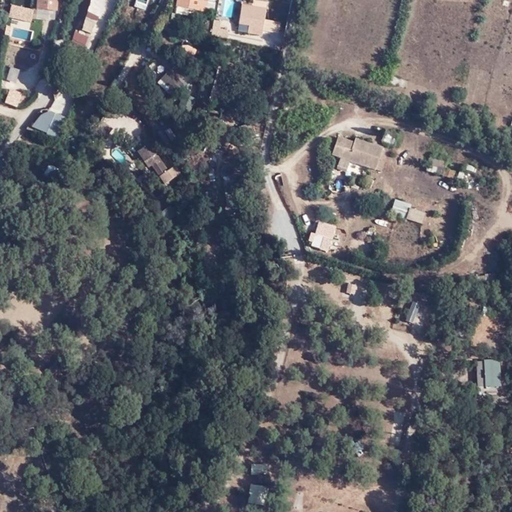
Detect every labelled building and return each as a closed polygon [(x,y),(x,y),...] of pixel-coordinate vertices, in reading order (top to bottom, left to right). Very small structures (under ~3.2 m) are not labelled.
[(251,5),(251,3),(240,1),(238,19),(248,21),(247,27),(260,30),(264,8),(251,5)] [(33,6),(11,3),(9,14),(32,18),(33,6)] [(189,6),(177,4),(175,11),(172,10),(171,18),(179,19),(180,11),(188,13),(189,6)] [(211,32),(214,17),(205,16),(203,30),(211,32)] [(220,18),(214,17),(211,32),(226,34),(227,26),(219,24),(220,18)] [(194,56),(195,46),(180,45),(180,55),(194,56)] [(223,76),(227,62),(222,61),(218,75),(223,76)] [(234,64),(227,62),(223,76),(218,75),(211,101),(228,106),(235,76),(230,74),(234,64)] [(183,81),(170,68),(160,78),(169,86),(164,90),(170,96),(183,81)] [(43,132),(46,123),(36,119),(33,128),(43,132)] [(171,141),(176,138),(169,127),(164,131),(171,141)] [(362,138),(356,137),(340,132),(335,151),(345,154),(347,148),(353,150),(351,156),(379,164),(386,142),(363,135),(362,138)] [(157,171),(165,165),(160,156),(145,164),(150,171),(156,168),(157,171)] [(170,173),(165,165),(157,171),(161,179),(170,173)] [(451,178),(454,171),(446,168),(443,175),(451,178)] [(243,207),(238,175),(230,176),(235,208),(243,207)] [(391,207),(407,212),(405,218),(421,223),(426,211),(394,200),(391,207)] [(329,238),(314,235),(311,246),(324,249),(329,238)] [(345,283),(344,293),(355,295),(357,284),(345,283)] [(404,320),(412,323),(420,302),(412,299),(414,292),(407,289),(402,301),(410,304),(404,320)] [(268,503),(267,484),(247,485),(248,504),(268,503)]
